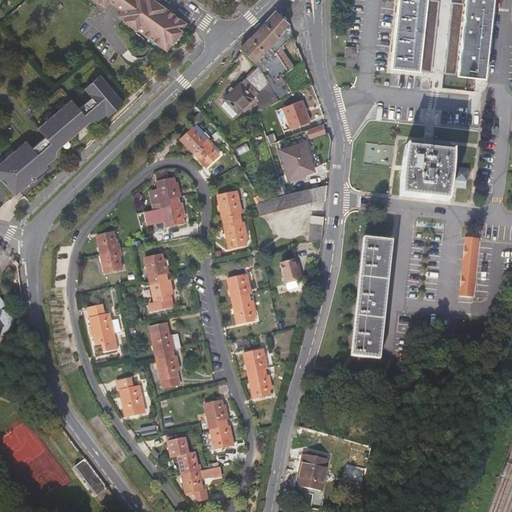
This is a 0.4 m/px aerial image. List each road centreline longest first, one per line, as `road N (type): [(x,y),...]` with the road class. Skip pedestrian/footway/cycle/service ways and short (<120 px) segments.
road 1 (residential): [(227,511),(246,425),(203,288),(206,200),(197,171),(172,159),(151,166),(78,241),(69,329),(87,383),(113,419)]
road 2 (secondary): [(269,511),(318,315),(336,200)]
road 3 (residential): [(505,0),(494,97),(506,121),(495,219),(402,208)]
road 4 (secondary): [(29,240),(48,378),(139,511)]
road 5 (secondary): [(29,240),(228,38)]
road 6 (secondary): [(336,200),(337,142),(311,24)]
road 7 (residential): [(402,208),(388,361)]
road 8 (residential): [(113,419),(191,511)]
